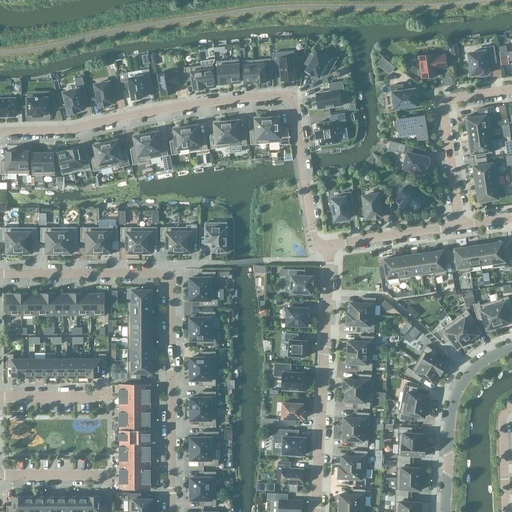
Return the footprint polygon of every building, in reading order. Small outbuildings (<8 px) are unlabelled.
[(484,47),(484,51),(469,53),(470,65),(468,66),(470,77),(477,76),(477,74),(481,73),(481,75),(487,74),(487,72),(488,72),(487,64),(496,62),(494,46),(484,47)] [(319,78),(329,60),(316,52),(314,56),(312,59),(309,57),(305,64),(308,66),(305,71),(314,76),(314,75),(319,78)] [(297,68),(297,58),(294,58),(294,56),(280,58),(279,53),(272,53),(273,69),(280,69),(281,81),(284,81),(284,83),(293,82),(293,80),(296,80),(295,68),(297,68)] [(420,69),(418,69),(419,76),(421,76),(421,78),(437,76),(436,70),(447,68),(445,55),(434,56),(434,54),(418,56),(420,69)] [(501,65),(509,64),(507,56),(500,57),(501,65)] [(239,59),(227,60),(230,83),(241,81),(239,59)] [(270,59),(253,60),(255,83),(266,82),(266,74),(272,74),(270,59)] [(227,60),(216,61),(218,84),(230,83),(227,60)] [(255,83),(253,60),(242,61),(244,83),(255,82),(255,83)] [(212,64),(201,66),(204,87),(205,87),(216,86),(212,64)] [(205,90),(205,87),(204,87),(201,66),(184,68),(186,81),(192,80),(193,90),(196,89),(197,91),(205,90)] [(350,72),(348,66),(336,71),(338,77),(350,72)] [(142,75),(128,78),(132,100),(133,99),(141,98),(142,98),(141,97),(146,96),(146,91),(152,90),(148,69),(141,70),(142,75)] [(158,74),(161,95),(175,93),(174,87),(180,86),(178,72),(172,73),(171,72),(158,74)] [(77,89),(64,92),(69,114),(78,111),(78,110),(83,109),(82,104),(88,102),(82,77),(75,79),(77,89)] [(109,82),(95,85),(99,107),(109,105),(109,104),(114,103),(112,95),(121,93),(118,78),(108,80),(109,82)] [(316,93),(318,109),(341,106),(339,92),(344,91),(343,81),(329,83),(330,91),(316,93)] [(393,93),(394,99),(392,100),(393,106),(407,104),(408,108),(420,106),(419,99),(416,100),(416,97),(418,96),(417,90),(415,91),(415,89),(403,91),(402,85),(390,86),(391,93),(393,93)] [(26,106),(26,113),(28,113),(28,114),(33,114),(33,116),(42,116),(42,114),(48,114),(48,109),(57,108),(52,91),(46,92),(46,98),(38,98),(39,97),(36,97),(36,98),(27,98),(28,106),(26,106)] [(0,116),(15,116),(15,98),(0,98),(0,116)] [(473,115),(466,116),(468,127),(469,127),(469,130),(468,130),(490,127),(490,128),(492,127),(490,115),(494,114),(493,106),(479,108),(480,116),(474,117),(473,115)] [(345,120),(344,114),(330,116),(331,122),(318,123),(317,123),(317,124),(318,131),(316,131),(315,131),(315,132),(316,132),(316,138),(316,139),(317,138),(319,138),(320,144),(320,145),(321,145),(337,143),(338,143),(338,142),(338,141),(336,131),(342,130),(341,121),(345,120)] [(269,143),(280,142),(280,144),(289,144),(288,129),(280,129),(279,116),(272,116),(272,118),(267,118),(269,143)] [(424,116),(397,120),(399,133),(409,131),(410,129),(416,130),(417,135),(417,139),(427,138),(424,116)] [(251,144),(269,143),(267,118),(262,119),(262,117),(255,117),(256,131),(250,131),(251,144)] [(231,120),(231,122),(226,122),(229,146),(247,144),(245,132),(239,132),(238,119),(231,120)] [(211,148),(229,146),(226,122),(221,123),(221,121),(214,122),(216,135),(210,136),(211,148)] [(191,127),(186,127),(189,147),(190,152),(207,149),(205,136),(199,137),(197,124),(190,125),(191,127)] [(176,141),(170,141),(172,155),(179,154),(178,149),(189,147),(186,127),(181,128),(181,126),(174,127),(176,141)] [(490,127),(468,130),(470,139),(471,138),(471,142),(492,139),(492,138),(490,128),(490,127)] [(150,133),(146,134),(150,158),(168,155),(165,142),(160,143),(157,130),(150,132),(150,133)] [(136,148),(130,149),(133,164),(139,163),(138,161),(150,158),(146,134),(141,135),(140,133),(133,135),(136,148)] [(110,140),(110,142),(106,143),(110,162),(111,167),(129,163),(126,150),(120,151),(117,138),(110,140)] [(472,145),(471,145),(472,154),(473,154),(474,160),(487,158),(486,152),(491,151),(495,151),(494,138),(492,138),(492,139),(471,142),(472,145)] [(396,151),(398,143),(390,141),(389,149),(396,151)] [(111,167),(110,162),(106,143),(101,144),(100,142),(94,144),(96,157),(91,158),(94,171),(111,167)] [(407,154),(404,168),(414,171),(414,174),(424,176),(426,168),(424,168),(425,165),(427,166),(428,159),(423,158),(425,150),(406,145),(404,153),(407,154)] [(79,147),(68,150),(73,172),(90,168),(87,156),(81,157),(79,147)] [(57,153),(62,175),(73,172),(68,150),(67,150),(68,151),(57,153)] [(0,161),(0,174),(17,174),(17,151),(6,151),(6,161),(0,161)] [(18,151),(17,151),(17,174),(29,174),(29,151),(18,151)] [(32,175),(44,175),(43,153),(32,153),(32,175)] [(54,153),(43,153),(44,175),(55,175),(54,153)] [(474,166),(473,166),(475,175),(476,174),(476,178),(499,174),(497,163),(488,164),(487,158),(474,160),(474,166)] [(477,181),(476,181),(477,190),(496,187),(501,187),(499,174),(476,178),(477,181)] [(399,195),(396,200),(401,204),(400,205),(407,210),(408,209),(413,213),(419,206),(421,207),(426,201),(418,194),(422,190),(410,181),(407,186),(407,185),(405,187),(403,186),(397,194),(399,195)] [(496,187),(477,190),(478,190),(478,193),(477,193),(479,204),(486,203),(486,201),(498,199),(496,187)] [(343,222),(342,219),(348,218),(346,205),(353,204),(351,192),(344,193),(345,197),(331,199),(335,220),(336,220),(336,223),(343,222)] [(380,211),(387,210),(387,208),(391,206),(384,194),(378,195),(378,194),(363,196),(364,208),(362,208),(363,215),(366,215),(366,218),(373,217),(373,219),(380,218),(379,216),(381,216),(380,211)] [(228,228),(212,228),(212,223),(206,223),(206,227),(205,227),(205,244),(212,244),(212,253),(228,253),(228,228)] [(111,224),(111,227),(99,227),(99,252),(104,252),(104,254),(111,254),(111,240),(117,240),(117,224),(111,224)] [(191,226),(180,226),(180,252),(185,252),(185,254),(192,254),(192,240),(198,240),(198,224),(191,224),(191,226)] [(158,240),(157,226),(139,227),(139,252),(144,252),(144,254),(152,254),(152,240),(158,240)] [(175,252),(180,252),(180,226),(161,226),(162,240),(168,240),(168,254),(175,254),(175,252)] [(14,253),(19,253),(19,227),(1,227),(1,241),(7,241),(7,254),(14,254),(14,253)] [(37,240),(37,227),(19,227),(19,253),(24,253),(24,254),(31,254),(31,240),(37,240)] [(54,252),(59,252),(59,227),(41,227),(41,240),(47,240),(47,254),(54,254),(54,252)] [(77,240),(77,227),(59,227),(59,252),(64,252),(64,254),(71,254),(71,240),(77,240)] [(94,252),(99,252),(99,227),(81,227),(81,240),(87,240),(87,254),(94,254),(94,252)] [(135,252),(139,252),(139,227),(121,227),(121,240),(127,240),(127,254),(135,254),(135,252)] [(492,263),(493,268),(505,266),(504,256),(510,255),(508,242),(502,243),(502,242),(493,244),(493,245),(489,245),(492,263)] [(486,245),(479,246),(481,265),(492,263),(489,245),(486,246),(486,245)] [(481,265),(479,246),(470,247),(470,248),(466,249),(469,271),(471,271),(470,266),(481,265)] [(455,250),(449,251),(450,264),(452,272),(458,271),(458,273),(469,271),(466,249),(463,249),(463,248),(455,249),(455,250)] [(434,252),(434,253),(429,254),(431,272),(433,272),(434,276),(446,274),(445,265),(450,264),(449,251),(443,252),(443,251),(434,252)] [(422,273),(431,272),(429,254),(427,254),(427,253),(419,254),(422,273)] [(419,254),(410,256),(412,275),(422,273),(419,254)] [(412,275),(410,256),(407,256),(407,257),(404,258),(404,257),(396,258),(400,281),(411,280),(411,275),(412,275)] [(399,281),(400,281),(396,258),(382,260),(383,267),(385,267),(387,278),(398,277),(399,281)] [(313,285),(314,278),(312,278),(312,277),(304,276),(305,270),(289,269),(288,276),(292,277),(291,295),(313,296),(313,288),(311,288),(311,285),(313,285)] [(190,281),(188,281),(189,287),(190,287),(190,289),(211,289),(211,279),(215,279),(215,272),(202,272),(202,278),(190,278),(190,281)] [(211,289),(190,289),(190,300),(202,300),(202,306),(218,306),(218,300),(215,300),(215,289),(211,289)] [(132,302),(127,302),(150,302),(150,299),(151,299),(151,290),(132,290),(132,302)] [(7,294),(7,315),(21,315),(21,293),(13,293),(13,294),(7,294)] [(21,293),(21,315),(35,315),(35,294),(30,294),(30,293),(21,293)] [(35,294),(35,315),(49,315),(49,293),(41,293),(41,294),(35,294)] [(49,293),(49,315),(63,315),(63,294),(57,294),(57,293),(49,293)] [(63,294),(63,315),(77,315),(77,293),(68,293),(68,294),(63,294)] [(77,293),(77,315),(90,315),(90,294),(85,294),(85,293),(77,293)] [(105,315),(105,294),(90,294),(90,315),(105,315)] [(508,296),(491,302),(498,326),(503,324),(503,326),(510,324),(506,311),(511,309),(511,310),(511,309),(508,296)] [(347,313),(347,314),(375,315),(376,298),(362,297),(362,303),(350,303),(350,313),(347,313)] [(150,302),(127,302),(127,314),(151,314),(151,306),(150,306),(150,302)] [(307,325),(308,316),(310,316),(310,310),(308,310),(308,309),(302,308),(302,302),(290,302),(290,308),(288,308),(287,324),(307,325)] [(478,320),(478,319),(483,318),(487,331),(494,329),(493,327),(498,326),(491,302),(480,305),(479,303),(473,305),(478,320)] [(416,318),(420,313),(411,305),(407,309),(416,318)] [(474,322),(475,321),(467,310),(452,321),(468,342),(467,341),(471,338),(472,340),(478,335),(470,324),(474,321),(474,322)] [(190,327),(190,329),(215,329),(211,329),(211,318),(215,318),(215,312),(202,312),(202,318),(190,318),(190,321),(189,321),(189,327),(190,327)] [(127,314),(127,326),(150,326),(150,322),(151,322),(151,314),(127,314)] [(375,315),(347,314),(347,325),(361,325),(361,331),(374,332),(375,315)] [(458,349),(468,342),(452,321),(438,331),(446,342),(450,338),(458,349)] [(150,326),(127,326),(128,338),(150,338),(151,338),(151,329),(150,329),(150,326)] [(420,332),(414,326),(404,338),(410,343),(420,332)] [(216,346),(215,329),(190,329),(190,340),(202,340),(202,346),(216,346)] [(293,359),(301,359),(301,356),(305,357),(306,351),(306,346),(306,341),(297,340),(298,334),(286,334),(285,341),(288,341),(288,356),(293,357),(293,359)] [(348,341),(348,352),(373,353),(374,336),(360,336),(360,341),(348,341)] [(150,338),(128,338),(128,349),(151,349),(151,341),(150,341),(150,338)] [(417,361),(440,375),(446,365),(434,357),(437,352),(426,346),(417,361)] [(151,349),(128,349),(128,361),(150,361),(150,357),(151,357),(151,349)] [(190,358),(191,369),(216,369),(216,352),(202,352),(202,358),(190,358)] [(359,364),(358,370),(372,371),(373,353),(348,352),(347,363),(359,364)] [(12,377),(24,377),(24,376),(24,359),(13,359),(13,354),(6,354),(6,367),(12,367),(12,377)] [(99,354),(99,359),(88,359),(88,376),(88,377),(100,377),(100,367),(106,367),(106,354),(99,354)] [(24,359),(24,376),(35,376),(35,359),(24,359)] [(35,376),(46,376),(46,359),(35,359),(35,376)] [(46,359),(46,376),(56,376),(56,359),(46,359)] [(56,376),(67,376),(67,359),(56,359),(56,376)] [(67,359),(67,376),(77,376),(77,359),(67,359)] [(77,376),(88,376),(88,359),(77,359),(77,376)] [(151,364),(150,364),(150,361),(128,361),(128,379),(140,379),(140,373),(151,373),(151,364)] [(440,375),(417,361),(412,369),(408,367),(404,373),(420,382),(423,377),(433,383),(434,381),(436,382),(440,375)] [(306,377),(303,377),(303,373),(290,372),(291,364),(274,363),(273,376),(283,377),(282,389),(305,391),(306,387),(308,386),(308,382),(306,381),(306,377)] [(216,369),(191,369),(191,371),(189,371),(189,377),(191,377),(191,380),(202,380),(202,386),(216,386),(216,369)] [(371,381),(372,374),(358,374),(358,380),(344,379),(343,391),(346,391),(366,392),(366,381),(371,381)] [(120,384),(120,396),(135,396),(135,384),(120,384)] [(150,396),(150,384),(135,384),(135,396),(150,396)] [(428,407),(429,398),(428,398),(428,396),(416,393),(418,387),(404,385),(401,402),(428,407)] [(365,402),(366,392),(346,391),(345,401),(357,402),(356,408),(370,409),(370,402),(365,402)] [(191,398),(191,409),(216,409),(211,409),(211,398),(216,398),(216,392),(202,392),(202,398),(191,398)] [(135,407),(135,396),(120,396),(120,407),(135,407)] [(135,396),(135,407),(150,407),(150,396),(135,396)] [(426,415),(428,407),(401,402),(398,418),(411,421),(412,415),(424,417),(424,415),(426,415)] [(303,404),(283,403),(282,418),(287,418),(286,425),(298,425),(299,419),(302,419),(302,418),(304,418),(305,411),(302,411),(303,404)] [(135,407),(120,407),(120,419),(135,419),(135,407)] [(150,419),(150,407),(135,407),(135,419),(150,419)] [(216,409),(191,409),(191,420),(202,420),(202,426),(216,426),(216,409)] [(364,430),(364,419),(369,419),(369,413),(356,412),(356,418),(344,417),(344,429),(364,430)] [(120,419),(120,430),(135,430),(135,419),(120,419)] [(150,430),(150,419),(135,419),(135,430),(150,430)] [(399,426),(398,443),(425,445),(425,444),(425,436),(423,436),(423,434),(412,433),(412,427),(399,426)] [(297,456),(297,454),(303,455),(304,455),(305,438),(304,438),(294,437),(294,431),(298,431),(298,430),(274,429),(274,437),(283,437),(282,454),(289,454),(289,456),(297,456)] [(363,440),(364,430),(344,429),(343,440),(355,440),(354,446),(368,447),(368,440),(363,440)] [(135,430),(120,430),(115,430),(115,443),(120,443),(135,443),(135,430)] [(135,443),(150,443),(155,443),(155,430),(150,430),(135,430),(135,443)] [(191,438),(191,449),(211,449),(211,444),(216,444),(216,439),(218,438),(218,432),(202,432),(202,438),(191,438)] [(120,443),(120,454),(135,454),(135,443),(120,443)] [(150,454),(150,443),(135,443),(135,454),(150,454)] [(410,462),(410,455),(424,456),(425,445),(398,443),(397,461),(410,462)] [(218,460),(211,460),(211,449),(191,449),(191,460),(202,460),(202,466),(218,466),(218,460)] [(342,456),(341,466),(367,467),(367,451),(354,450),(354,456),(342,456)] [(120,465),(135,465),(135,454),(120,454),(120,465)] [(150,465),(150,454),(135,454),(135,465),(150,465)] [(397,461),(396,478),(423,479),(423,471),(421,470),(421,468),(410,468),(410,462),(397,461)] [(278,462),(278,469),(282,469),(281,483),(302,485),(303,469),(290,469),(290,462),(278,462)] [(135,477),(135,465),(120,465),(120,477),(135,477)] [(135,465),(135,477),(150,477),(150,465),(135,465)] [(367,467),(341,466),(339,466),(338,478),(353,479),(352,485),(366,485),(367,467)] [(379,480),(379,468),(371,468),(371,480),(379,480)] [(191,478),(191,489),(216,489),(216,472),(203,472),(203,478),(191,478)] [(135,488),(135,477),(120,477),(120,488),(135,488)] [(150,488),(150,477),(135,477),(135,488),(150,488)] [(396,478),(395,495),(408,496),(408,490),(420,490),(420,488),(422,488),(423,479),(396,478)] [(216,506),(216,489),(191,489),(191,500),(203,500),(203,506),(216,506)] [(340,494),(339,505),(364,507),(365,489),(352,489),(352,495),(340,494)] [(128,493),(128,511),(151,511),(151,508),(152,508),(152,499),(141,499),(141,493),(128,493)] [(275,500),(279,500),(278,511),(300,511),(302,501),(287,500),(288,494),(276,493),(275,500)] [(381,504),(392,504),(393,494),(381,494),(381,504)] [(420,511),(421,502),(408,501),(408,496),(395,495),(393,511),(420,511)] [(24,511),(25,496),(13,496),(13,506),(7,506),(6,511),(24,511)] [(25,496),(24,511),(34,511),(35,496),(25,496)] [(34,511),(45,511),(46,496),(35,496),(34,511)] [(56,511),(56,496),(46,496),(45,511),(56,511)] [(56,511),(67,511),(67,497),(56,496),(56,511)] [(100,496),(88,496),(88,497),(88,511),(106,511),(106,506),(100,506),(100,496)] [(78,511),(78,497),(67,497),(67,511),(78,511)] [(78,511),(88,511),(88,497),(78,497),(78,511)]
